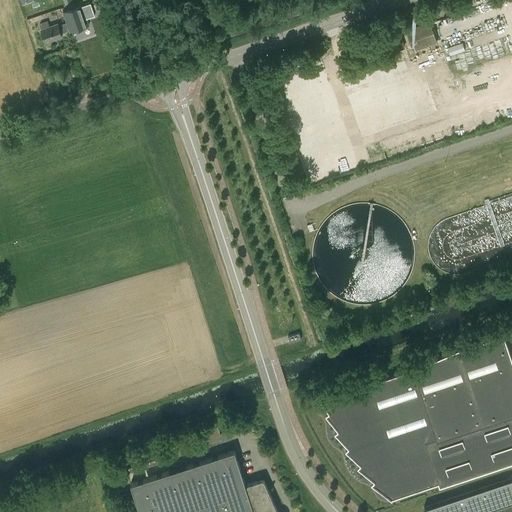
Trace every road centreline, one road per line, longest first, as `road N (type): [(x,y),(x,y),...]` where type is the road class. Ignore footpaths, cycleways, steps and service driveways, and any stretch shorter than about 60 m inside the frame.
road 1 (unknown): [(511,128),(315,201),(293,201),(242,52)]
road 2 (unclassified): [(169,76),(274,393)]
road 3 (unclassified): [(169,76),(400,0)]
road 4 (unclassified): [(0,134),(169,76)]
road 5 (unclassified): [(336,511),(308,476),(274,393)]
